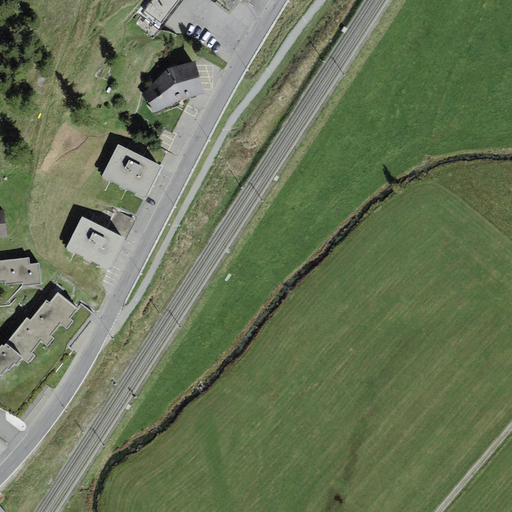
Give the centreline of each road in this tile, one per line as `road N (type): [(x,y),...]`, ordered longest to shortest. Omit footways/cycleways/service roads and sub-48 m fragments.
road 1 (tertiary): [(0,476),(72,383),(280,0)]
road 2 (track): [(106,323),(133,302),(227,125),(324,0)]
